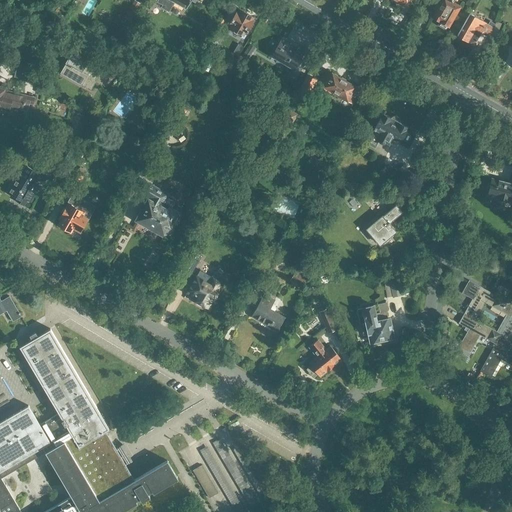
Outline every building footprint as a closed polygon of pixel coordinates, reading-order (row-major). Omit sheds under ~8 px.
[(130,20),(139,2),(134,0),(133,0),(125,17),(130,20)] [(159,0),(150,0),(147,7),(153,10),(159,0)] [(166,0),(166,2),(172,5),(174,2),(187,9),(191,0),(196,3),(197,0),(166,0)] [(449,25),(449,26),(461,6),(453,2),(453,0),(442,0),(442,2),(438,0),(434,8),(438,10),(433,17),(441,21),(439,25),(446,30),(449,25)] [(56,16),(58,14),(60,10),(59,9),(64,2),(62,1),(57,8),(55,7),(53,10),(51,8),(49,11),(56,16)] [(239,8),(229,24),(232,26),(230,28),(234,30),(235,33),(237,34),(239,33),(242,35),(241,37),(245,39),(255,21),(253,20),(255,17),(239,8)] [(490,35),(493,30),(496,24),(491,21),(489,24),(470,13),(458,35),(470,42),(471,45),(473,47),(477,46),(479,43),(478,41),(482,33),(485,33),(490,36),(490,35)] [(62,15),(58,21),(63,24),(67,18),(62,15)] [(499,32),(493,30),(490,35),(497,38),(499,32)] [(219,47),(225,37),(219,33),(213,43),(219,47)] [(96,44),(85,38),(82,43),(93,49),(96,44)] [(281,40),(273,55),(282,61),(281,62),(286,65),(286,64),(289,65),(288,66),(292,69),(293,67),(295,68),(290,77),(296,80),(307,61),(301,57),(304,53),(281,40)] [(256,48),(248,43),(241,55),(249,59),(256,48)] [(84,58),(73,52),(61,73),(61,74),(62,73),(82,85),(82,86),(85,82),(93,87),(102,71),(87,62),(86,64),(82,62),(84,58)] [(108,61),(106,64),(103,68),(121,79),(126,71),(108,61)] [(29,68),(26,80),(38,83),(40,77),(36,70),(29,68)] [(333,74),(328,71),(321,84),(334,91),(333,94),(338,96),(340,95),(352,102),(360,90),(355,87),(354,85),(351,83),(349,83),(339,78),(338,75),(335,74),(333,74)] [(318,82),(309,77),(299,94),(308,100),(318,82)] [(0,110),(1,111),(2,109),(9,110),(11,105),(22,108),(22,109),(28,111),(30,102),(34,103),(36,98),(5,90),(5,89),(0,87),(0,110)] [(369,95),(362,92),(357,101),(369,107),(373,98),(368,96),(369,95)] [(289,109),(284,118),(293,124),(298,114),(289,109)] [(375,148),(378,142),(379,141),(380,142),(382,144),(384,144),(385,143),(385,142),(389,144),(392,139),(394,140),(395,141),(394,141),(395,141),(396,141),(399,143),(402,139),(404,140),(405,141),(407,141),(408,140),(410,139),(410,138),(411,136),(410,135),(409,134),(406,132),(408,127),(400,123),(401,122),(401,120),(401,119),(400,117),(398,116),(397,115),(396,115),(394,115),(392,117),(391,118),(383,113),(371,133),(367,131),(364,136),(362,141),(364,142),(375,148)] [(179,135),(184,126),(174,120),(169,130),(179,135)] [(71,149),(63,163),(70,166),(77,153),(71,149)] [(12,184),(7,192),(10,194),(18,199),(17,201),(25,206),(28,200),(32,202),(38,190),(35,188),(37,184),(35,182),(40,173),(26,165),(15,185),(12,184)] [(80,167),(67,190),(65,193),(71,197),(58,218),(61,219),(58,224),(71,232),(73,228),(81,232),(87,219),(88,219),(95,206),(73,194),(86,170),(80,167)] [(490,190),(489,195),(511,200),(511,181),(510,182),(493,178),(492,183),(489,182),(488,189),(490,190)] [(176,198),(168,194),(144,180),(138,191),(150,197),(137,219),(139,220),(139,222),(142,224),(144,223),(146,224),(146,223),(154,228),(154,229),(156,230),(157,232),(159,233),(161,233),(163,234),(163,233),(165,234),(167,234),(168,234),(170,234),(172,232),(172,231),(173,229),(172,228),(172,226),(172,225),(173,223),(174,223),(175,222),(176,221),(176,220),(177,219),(177,218),(177,216),(178,214),(170,209),(171,208),(176,198)] [(344,181),(343,188),(360,190),(361,184),(344,181)] [(242,192),(240,195),(249,199),(253,192),(247,188),(244,193),(242,192)] [(236,210),(238,204),(231,201),(229,206),(236,210)] [(396,204),(380,217),(367,228),(380,243),(394,231),(388,224),(402,212),(396,204)] [(180,272),(185,275),(203,246),(197,243),(187,261),(186,260),(180,272)] [(298,271),(308,277),(310,273),(302,266),(298,271)] [(189,289),(187,292),(194,296),(193,299),(197,301),(197,302),(197,304),(201,306),(203,306),(204,305),(209,308),(214,299),(215,298),(218,294),(217,293),(220,289),(219,288),(222,283),(225,277),(215,271),(211,277),(200,270),(196,277),(192,284),(190,284),(189,288),(189,289)] [(297,271),(292,279),(304,286),(309,277),(308,277),(298,271),(297,271)] [(389,283),(385,283),(388,297),(393,296),(402,294),(399,280),(389,282),(389,283)] [(511,301),(511,303),(469,280),(462,292),(473,298),(464,314),(477,321),(487,303),(507,314),(497,332),(501,334),(511,317),(511,316),(511,315),(511,301)] [(285,317),(274,311),(275,308),(275,305),(272,304),(275,300),(264,294),(251,316),(262,322),(264,318),(278,326),(276,330),(277,331),(285,317)] [(9,296),(1,301),(0,302),(0,314),(7,311),(13,321),(21,317),(9,296)] [(388,311),(386,302),(378,304),(380,312),(375,313),(373,304),(357,308),(361,325),(366,324),(370,343),(374,342),(375,343),(378,343),(379,341),(384,340),(385,341),(389,340),(390,338),(394,337),(390,318),(388,318),(387,311),(388,311)] [(328,307),(319,311),(329,333),(337,329),(328,307)] [(496,343),(495,344),(496,343),(501,334),(497,332),(477,321),(464,314),(459,323),(469,328),(457,349),(466,354),(467,351),(470,352),(480,334),(496,343)] [(511,315),(511,316),(511,317),(501,334),(511,340),(511,339),(511,315)] [(178,479),(168,460),(167,460),(167,461),(135,480),(106,431),(110,429),(109,428),(109,429),(50,329),(51,329),(50,328),(38,336),(36,332),(35,331),(29,335),(30,336),(30,335),(32,339),(19,346),(20,347),(59,413),(40,424),(30,406),(29,406),(28,405),(0,422),(0,511),(121,511),(136,503),(137,503),(138,503),(136,501),(140,498),(142,501),(143,501),(143,500),(149,497),(150,497),(148,494),(152,491),(153,493),(154,493),(154,492),(177,479),(178,479)] [(496,343),(495,344),(480,370),(491,376),(501,358),(511,364),(511,351),(507,349),(511,340),(501,334),(496,343)] [(449,340),(443,337),(440,342),(446,346),(449,340)] [(309,363),(311,366),(320,377),(342,359),(331,345),(326,349),(318,339),(309,346),(317,356),(309,363)] [(274,492),(268,495),(274,506),(280,503),(274,492)]
